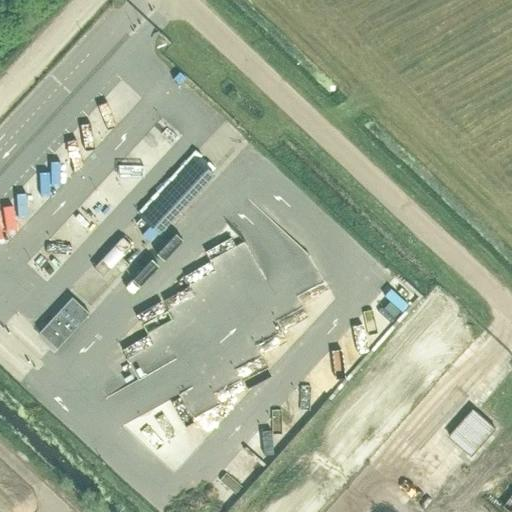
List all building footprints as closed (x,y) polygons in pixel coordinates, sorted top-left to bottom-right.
[(120,124),(146,95),(128,79),(102,108),(120,124)] [(194,157),(167,186),(185,203),(212,173),(194,157)] [(33,181),(0,215),(0,232),(11,242),(52,199),(33,181)] [(92,200),(92,215),(118,214),(117,199),(92,200)] [(101,276),(112,265),(120,273),(128,264),(120,256),(130,245),(121,237),(93,267),(101,276)] [(36,255),(44,276),(76,264),(68,244),(36,255)] [(89,312),(70,296),(37,331),(55,347),(89,312)] [(276,511),(410,511),(511,399),(439,329),(276,511)]
